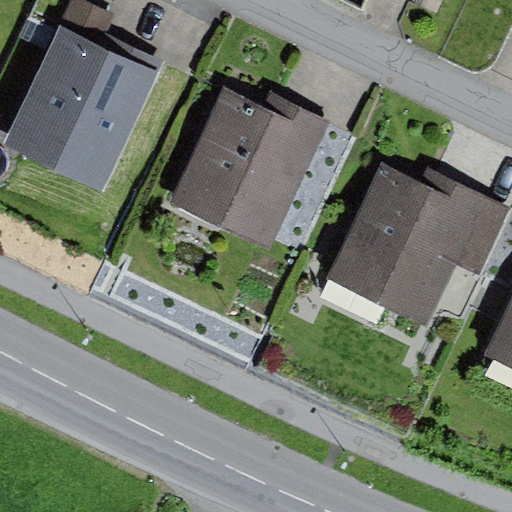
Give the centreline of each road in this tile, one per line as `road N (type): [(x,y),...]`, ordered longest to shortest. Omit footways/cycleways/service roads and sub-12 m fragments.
road 1 (primary): [(340,511),(163,436),(0,349)]
road 2 (residential): [(279,0),(511,109)]
